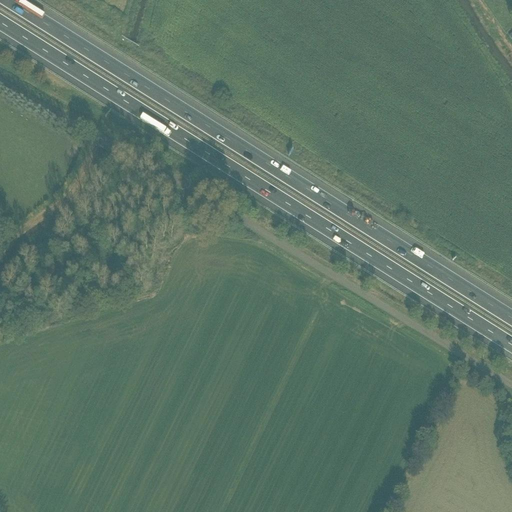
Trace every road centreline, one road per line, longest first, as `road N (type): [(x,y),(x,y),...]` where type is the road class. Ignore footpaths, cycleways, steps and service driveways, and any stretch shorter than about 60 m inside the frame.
road 1 (motorway): [(0,24),(511,347)]
road 2 (unclassified): [(511,384),(0,81)]
road 3 (motorway): [(511,317),(9,0)]
